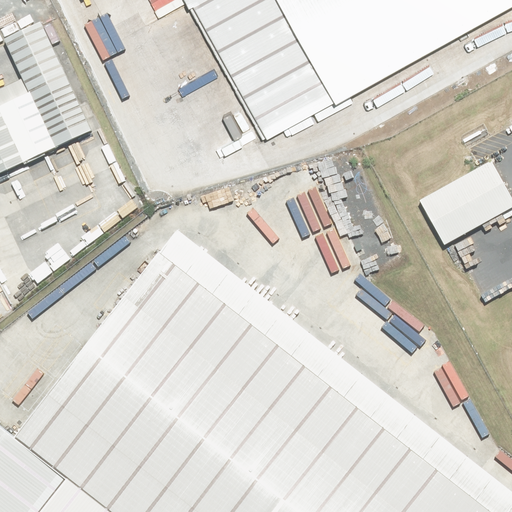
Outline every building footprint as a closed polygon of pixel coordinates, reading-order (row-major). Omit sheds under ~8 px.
[(511,0),(190,0),(267,139),(509,0),(511,0)] [(0,172),(83,140),(36,23),(0,37),(0,41),(20,91),(0,99),(0,172)] [(354,154),(317,170),(362,273),(399,257),(354,154)] [(421,202),(447,246),(511,209),(511,193),(494,161),(421,202)] [(501,511),(150,234),(0,421),(0,428),(105,511),(501,511)] [(419,323),(393,303),(368,334),(394,355),(419,323)] [(105,511),(0,428),(0,511),(105,511)]
